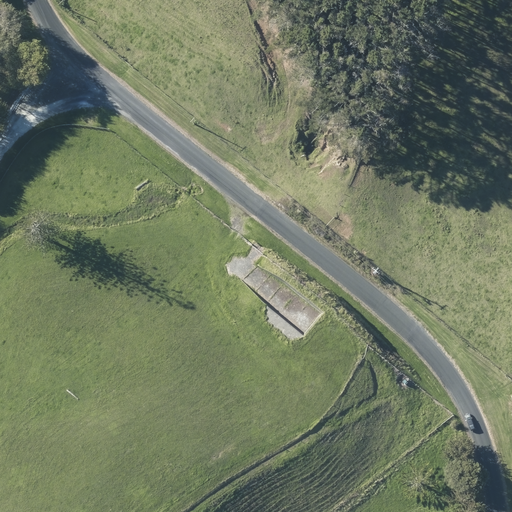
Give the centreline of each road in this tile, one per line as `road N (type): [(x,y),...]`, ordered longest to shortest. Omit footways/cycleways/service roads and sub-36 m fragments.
road 1 (unclassified): [(499,511),(480,425),(438,354),(86,59),(42,0)]
road 2 (track): [(0,148),(105,75)]
